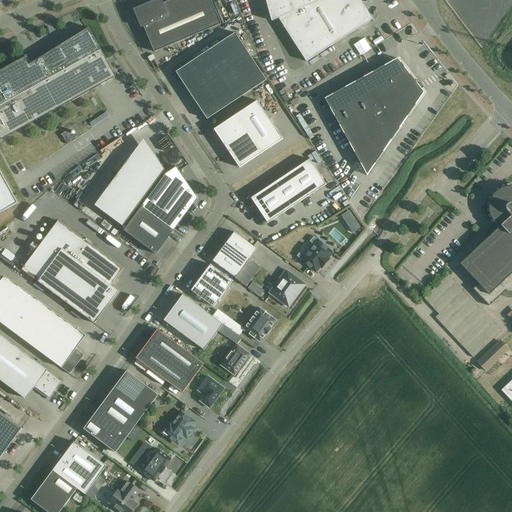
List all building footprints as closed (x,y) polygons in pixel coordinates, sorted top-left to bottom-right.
[(142,25),(154,53),(221,24),(210,0),(172,0),(164,4),(162,0),(134,12),(140,26),(141,26),(141,25),(142,25)] [(278,19),(306,62),(373,20),(360,0),(265,0),(272,22),(278,19)] [(116,77),(89,28),(29,65),(28,63),(29,63),(25,57),(7,67),(0,71),(0,138),(1,140),(71,101),(72,102),(101,86),(100,85),(116,77)] [(176,72),(207,120),(266,81),(235,33),(176,72)] [(271,55),(273,61),(280,59),(278,53),(271,55)] [(367,176),(424,93),(421,89),(424,88),(420,83),(418,85),(397,59),(325,99),(367,176)] [(214,130),(239,168),(283,139),(257,101),(214,130)] [(123,227),(165,170),(159,162),(157,164),(137,149),(95,206),(123,227)] [(30,156),(25,158),(29,169),(34,167),(30,156)] [(310,160),(251,199),(268,224),(326,185),(310,160)] [(165,175),(142,207),(124,231),(154,254),(154,253),(156,255),(160,250),(174,231),(188,212),(197,199),(194,194),(177,167),(165,175)] [(0,213),(18,203),(0,171),(0,213)] [(511,186),(511,187),(507,187),(505,188),(502,189),(500,190),(497,192),(495,193),(493,196),(492,198),(490,201),(490,203),(489,207),(489,209),(490,212),(490,214),(491,218),(492,220),(494,223),(496,225),(497,224),(500,227),(498,229),(499,231),(494,235),(493,234),(483,243),(460,264),(479,284),(473,289),(489,307),(506,291),(507,292),(509,292),(510,293),(511,293),(511,292),(511,186)] [(233,228),(241,218),(236,214),(228,224),(233,228)] [(22,270),(94,324),(96,322),(88,316),(101,298),(109,304),(119,292),(111,286),(123,270),(58,222),(22,270)] [(257,249),(234,233),(213,261),(236,278),(257,249)] [(316,273),(320,268),(322,269),(329,260),(328,259),(333,253),(318,240),(318,241),(314,237),(310,242),(314,245),(305,255),(301,252),(297,256),(302,260),(301,260),(316,273)] [(280,270),(285,260),(278,257),(274,268),(280,270)] [(211,265),(191,291),(213,307),(233,281),(211,265)] [(305,285),(286,271),(269,293),(289,308),(305,285)] [(21,288),(0,316),(0,322),(70,374),(84,356),(76,350),(86,336),(21,288)] [(183,295),(164,321),(204,350),(218,331),(223,325),(186,298),(183,295)] [(270,328),(272,326),(274,323),(276,321),(260,309),(244,330),(260,342),(261,340),(264,337),(266,335),(271,329),(270,328)] [(157,330),(136,359),(183,393),(204,364),(157,330)] [(0,380),(25,398),(33,386),(49,398),(61,382),(45,370),(46,369),(0,335),(0,380)] [(477,362),(486,372),(510,349),(501,340),(477,362)] [(237,344),(221,366),(235,376),(250,355),(237,344)] [(105,400),(137,424),(158,395),(126,372),(105,400)] [(208,377),(200,387),(207,392),(200,401),(210,408),(224,389),(208,377)] [(511,380),(501,391),(511,401),(511,380)] [(116,453),(137,424),(105,400),(84,429),(116,453)] [(0,458),(22,429),(0,412),(0,458)] [(163,433),(178,445),(184,436),(187,439),(194,430),(191,427),(195,422),(182,413),(172,426),(170,424),(163,433)] [(77,489),(85,495),(107,466),(74,442),(53,471),(77,489)] [(143,459),(136,468),(140,471),(154,482),(156,479),(158,477),(161,473),(161,474),(166,468),(165,468),(167,465),(168,463),(171,459),(157,449),(156,450),(152,447),(143,459)] [(60,511),(77,489),(53,471),(31,500),(47,511),(60,511)] [(128,482),(120,493),(118,491),(109,503),(115,507),(114,509),(117,511),(132,511),(137,505),(132,502),(133,501),(132,501),(131,501),(135,496),(136,497),(140,491),(128,482)]
